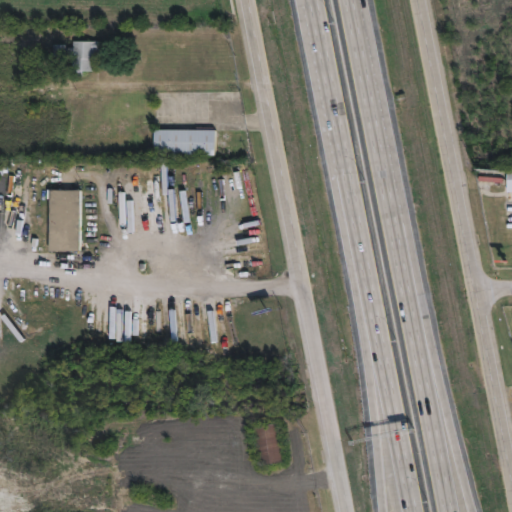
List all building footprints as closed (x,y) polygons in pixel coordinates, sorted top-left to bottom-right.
[(101,42),(101,60),(96,60),(95,71),(85,71),(85,77),(75,77),(75,58),(55,58),(55,45),(68,45),(68,48),(75,48),(75,41),(101,42)] [(218,156),(157,155),(158,130),(219,131),(218,156)] [(84,252),(54,252),(54,191),(84,191),(84,252)] [(40,241),(18,241),(18,206),(40,206),(40,241)] [(289,461),(264,465),(257,426),(282,422),(289,461)]
